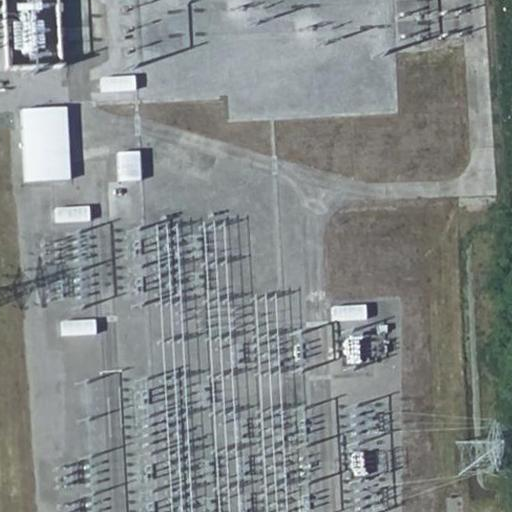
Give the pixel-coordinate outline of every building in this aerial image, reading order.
[(5,0),(4,64),(58,66),(59,0),(5,0)] [(134,80),(101,81),(101,95),(134,94),(134,80)] [(65,108),(21,110),(24,184),(68,182),(65,108)] [(137,152),(116,153),(118,185),(139,184),(137,152)] [(89,209),(54,211),(55,227),(89,225),(89,209)] [(364,309),(331,311),(331,323),(364,322),(364,309)] [(94,323),(61,324),(62,339),(95,338),(94,323)]
